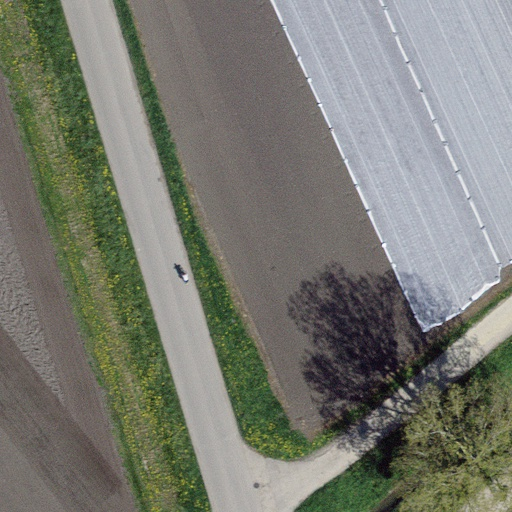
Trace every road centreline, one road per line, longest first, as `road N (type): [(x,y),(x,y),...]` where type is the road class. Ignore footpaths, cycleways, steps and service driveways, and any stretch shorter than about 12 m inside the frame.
road 1 (unclassified): [(230,511),(104,0)]
road 2 (track): [(511,311),(265,511)]
